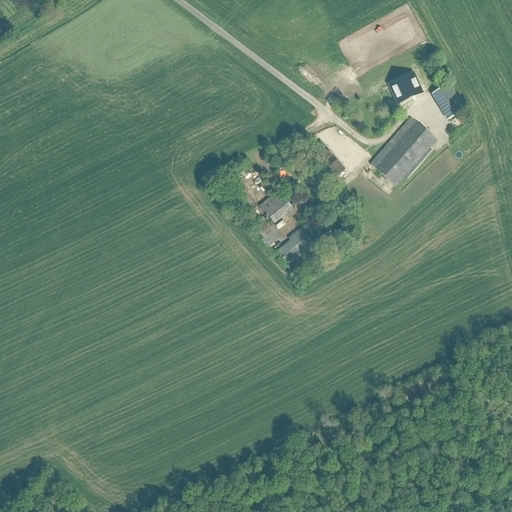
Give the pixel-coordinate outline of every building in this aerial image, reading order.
[(412,75),(389,86),(395,97),(398,104),(403,102),(415,97),(421,94),(412,75)] [(464,111),(449,85),(432,95),(448,121),(464,111)] [(410,119),(370,165),(396,187),(436,141),(410,119)] [(272,226),(273,225),(292,210),(278,192),(259,207),(266,215),(252,227),(269,247),(281,238),(272,226)] [(290,242),(277,253),(286,264),(294,258),(302,267),(320,252),(301,229),(292,237),(288,240),(290,242)]
